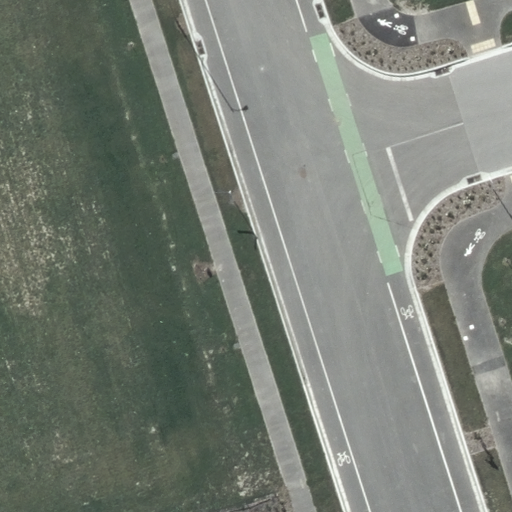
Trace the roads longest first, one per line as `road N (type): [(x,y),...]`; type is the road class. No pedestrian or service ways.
road 1 (residential): [(412,511),(301,167)]
road 2 (residential): [(511,104),(301,167)]
road 3 (residential): [(301,167),(247,0)]
